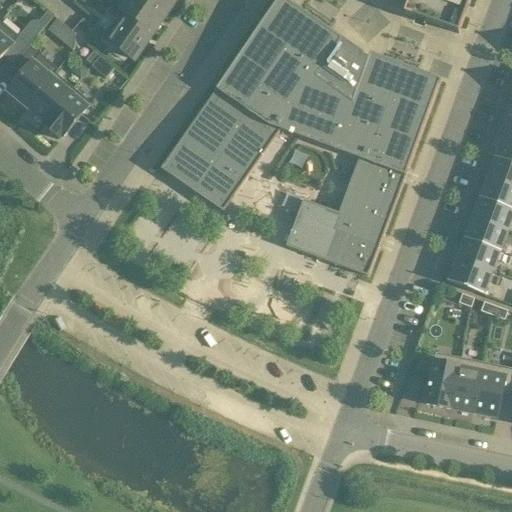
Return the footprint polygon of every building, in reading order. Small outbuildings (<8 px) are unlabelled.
[(144,0),(130,0),(123,11),(153,33),(166,15),(144,0)] [(144,0),(166,15),(175,0),(144,0)] [(286,248),(368,279),(441,82),(370,55),(352,103),(317,78),(343,41),(282,0),(278,0),(161,171),(223,214),(280,131),(359,160),(339,215),(303,201),(286,248)] [(409,0),(404,15),(458,35),(471,0),(409,0)] [(134,61),(153,33),(123,11),(107,34),(113,37),(109,43),(134,61)] [(46,26),(54,17),(48,12),(40,21),(46,26)] [(0,61),(19,38),(1,23),(0,23),(0,61)] [(29,46),(13,65),(24,74),(7,94),(26,109),(58,70),(29,46)] [(86,61),(92,66),(99,57),(94,52),(86,61)] [(114,69),(99,57),(92,66),(91,67),(105,79),(114,69)] [(42,126),(73,89),(55,74),(59,70),(58,70),(26,109),(43,124),(42,126)] [(92,104),(73,89),(42,126),(61,141),(92,104)] [(511,119),(509,118),(502,139),(511,142),(511,119)] [(494,159),(511,165),(511,142),(502,139),(494,159)] [(487,179),(511,188),(511,165),(494,159),(487,179)] [(479,199),(511,211),(511,188),(487,179),(479,199)] [(511,221),(511,211),(479,199),(472,220),(508,233),(511,221)] [(464,240),(500,253),(508,233),(472,220),(464,240)] [(457,260),(493,273),(500,253),(464,240),(457,260)] [(493,273),(457,260),(448,284),(484,297),(493,273)] [(459,305),(471,309),(474,300),(462,295),(459,305)] [(481,313),(492,317),(496,308),(484,303),(481,313)] [(492,317),(504,321),(508,312),(496,308),(492,317)] [(458,369),(460,359),(436,354),(428,389),(421,388),(418,404),(450,411),(458,369)] [(458,369),(450,411),(450,410),(472,415),(481,373),(483,364),(460,359),(458,369)] [(481,373),(472,415),(497,420),(502,394),(509,396),(511,381),(511,370),(483,364),(481,373)]
